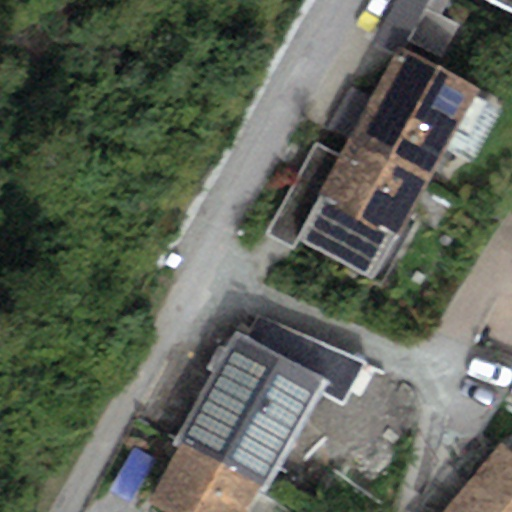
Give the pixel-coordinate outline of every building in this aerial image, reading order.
[(427,4),(420,0),(396,0),(373,44),(393,54),(398,45),(404,48),(409,38),(427,4)] [(420,0),(427,4),(409,38),(442,56),(457,26),(441,19),(450,0),(420,0)] [(511,0),(482,0),(511,14),(511,0)] [(370,97),(347,140),(427,182),(443,150),(457,157),(491,93),(404,48),(398,45),(393,54),(370,97)] [(347,140),(370,97),(347,85),(325,129),(347,140)] [(427,182),(347,140),(340,156),(295,239),(299,241),(374,281),(427,182)] [(295,239),(340,156),(314,141),(263,236),(293,252),(299,241),(295,239)] [(239,338),(184,438),(263,481),(319,381),(305,374),(322,344),(256,316),(244,341),(239,338)] [(244,511),(263,481),(184,438),(148,505),(160,511),(244,511)] [(511,511),(511,450),(500,441),(456,496),(475,511),(511,511)] [(475,511),(456,496),(442,511),(475,511)]
